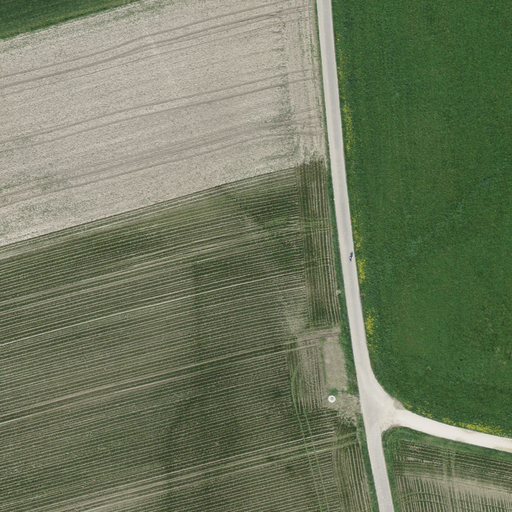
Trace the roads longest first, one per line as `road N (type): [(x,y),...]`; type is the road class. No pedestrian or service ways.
road 1 (track): [(322,0),(351,289),(387,511)]
road 2 (track): [(511,443),(368,414)]
